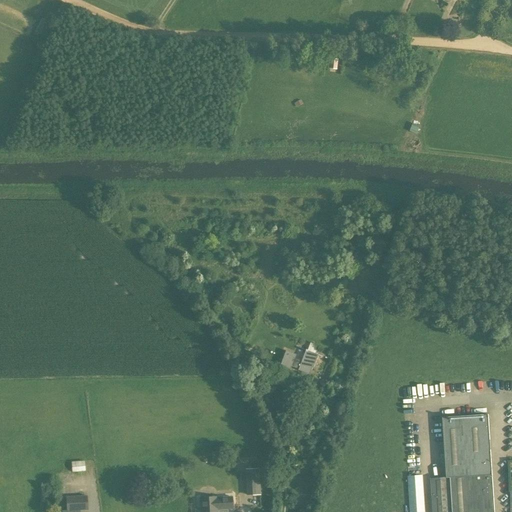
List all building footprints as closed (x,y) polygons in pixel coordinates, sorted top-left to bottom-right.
[(41,20),(38,32),(45,34),(49,23),(41,20)] [(301,362),(294,359),(291,367),(298,369),(297,370),(309,375),(311,367),(313,368),(318,355),(305,350),(301,362)] [(289,371),(291,367),(294,359),(295,355),(285,351),(279,368),(289,371)] [(494,511),(488,414),(448,417),(442,417),(446,478),(430,479),(432,511),(494,511)] [(85,460),(71,461),(72,471),(85,470),(85,460)] [(259,482),(258,469),(246,470),(247,483),(259,482)] [(410,511),(424,511),(422,475),(408,476),(410,511)] [(79,511),(87,510),(86,496),(66,497),(67,511),(79,511)] [(216,498),(216,497),(200,498),(200,511),(216,511),(216,510),(232,509),(231,498),(216,498)]
